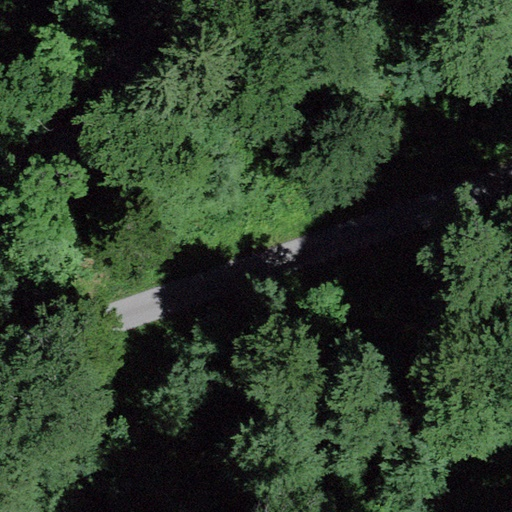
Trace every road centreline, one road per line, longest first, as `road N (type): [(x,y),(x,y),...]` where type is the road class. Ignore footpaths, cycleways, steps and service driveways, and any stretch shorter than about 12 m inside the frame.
road 1 (unclassified): [(511,179),(0,358)]
road 2 (unclassified): [(140,0),(99,61),(0,166)]
